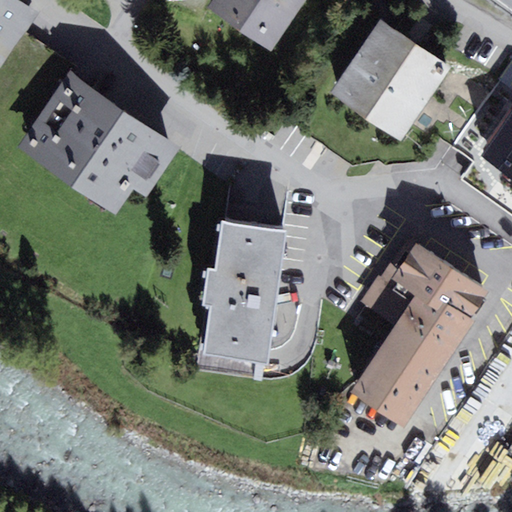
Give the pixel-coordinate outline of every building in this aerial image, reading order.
[(0,0),(0,67),(38,12),(20,0),(0,0)] [(272,49),(305,0),(214,0),(209,7),(272,49)] [(403,141),(453,68),(381,19),(331,93),(403,141)] [(180,147),(69,71),(18,147),(116,214),(134,189),(146,197),(180,147)] [(279,283),(286,230),(223,222),(217,270),(209,269),(204,305),(211,306),(204,356),(269,364),(279,283)] [(350,392),(402,426),(491,290),(406,235),(362,302),(395,324),(350,392)]
